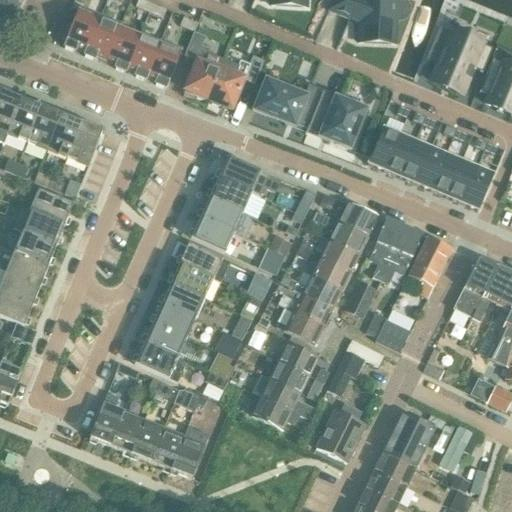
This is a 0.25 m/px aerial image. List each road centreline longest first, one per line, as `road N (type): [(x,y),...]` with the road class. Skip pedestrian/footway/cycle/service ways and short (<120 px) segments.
road 1 (residential): [(191,0),(511,135)]
road 2 (residential): [(474,239),(198,131)]
road 3 (residential): [(116,310),(198,131)]
road 4 (residential): [(77,295),(145,117)]
road 5 (residential): [(400,384),(474,239)]
road 6 (residential): [(337,511),(400,384)]
road 7 (residential): [(51,410),(75,407),(116,310)]
road 8 (residential): [(400,384),(511,442)]
road 9 (residential): [(77,295),(40,386),(51,410)]
